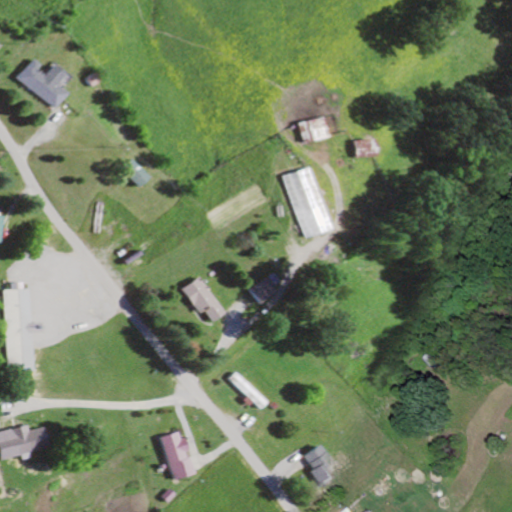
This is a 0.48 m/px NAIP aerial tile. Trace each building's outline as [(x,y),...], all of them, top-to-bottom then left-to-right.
[(8,82),(49,108),(58,94),(47,87),(54,74),(41,66),(35,77),(27,72),(31,66),(22,60),(8,82)] [(294,144),(322,139),(318,119),(290,124),(294,144)] [(344,161),(364,158),(361,140),(341,143),(344,161)] [(129,190),(140,179),(122,160),(111,171),(129,190)] [(320,231),(301,169),(276,176),(294,239),(320,231)] [(174,290),(192,316),(197,312),(205,324),(218,315),(193,278),(174,290)] [(269,294),(258,279),(242,292),(253,306),(269,294)] [(0,337),(1,373),(29,372),(28,335),(36,334),(36,324),(26,325),(25,291),(17,291),(17,284),(5,285),(5,291),(0,291),(0,337)] [(224,382),(247,403),(252,397),(230,376),(224,382)] [(0,431),(0,460),(41,451),(36,429),(21,433),(20,427),(0,431)] [(169,482),(189,476),(182,454),(183,454),(176,433),(155,440),(169,482)] [(295,458),(319,492),(336,480),(312,446),(295,458)]
